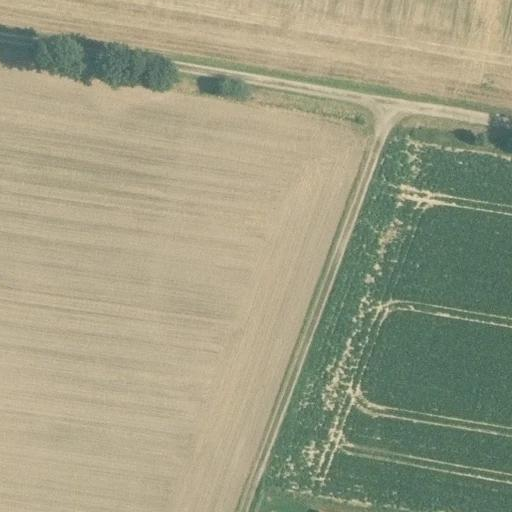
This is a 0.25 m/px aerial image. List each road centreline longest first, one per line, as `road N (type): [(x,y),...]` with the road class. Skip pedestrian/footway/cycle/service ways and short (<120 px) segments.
road 1 (track): [(511,125),(283,86),(0,53)]
road 2 (track): [(394,110),(247,511)]
